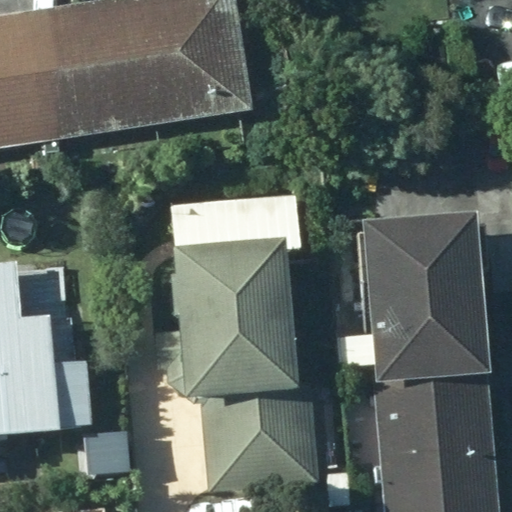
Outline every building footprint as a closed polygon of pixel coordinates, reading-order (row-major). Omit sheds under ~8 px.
[(24,154),(247,121),(229,0),(183,0),(5,26),(24,154)] [(0,157),(24,154),(5,26),(0,26),(0,157)] [(346,247),(358,405),(470,396),(458,238),(346,247)] [(273,400),(263,266),(155,275),(167,423),(193,420),(200,503),(305,495),(296,397),(273,400)] [(4,282),(0,282),(0,454),(40,453),(39,446),(80,445),(77,380),(37,382),(35,333),(7,334),(4,282)] [(480,511),(470,396),(358,405),(367,511),(480,511)]
